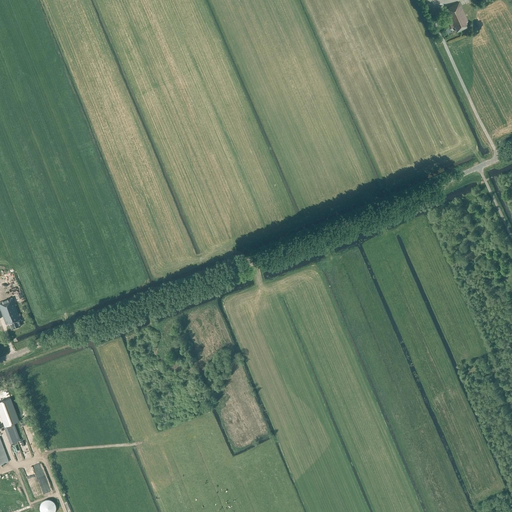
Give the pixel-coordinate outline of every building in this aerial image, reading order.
[(449,8),(445,10),(451,23),(448,25),(449,29),(454,26),(457,32),(468,27),(466,22),(468,22),(459,2),(448,7),(449,8)] [(21,326),(19,320),(20,319),(12,298),(0,302),(0,308),(6,325),(9,323),(11,329),(12,329),(14,329),(16,329),(17,327),(21,326)] [(10,398),(0,401),(0,415),(4,427),(18,422),(10,398)] [(0,464),(8,462),(0,438),(0,464)] [(37,485),(31,488),(35,496),(41,493),(37,485)] [(50,505),(43,505),(43,511),(54,511),(55,500),(50,500),(50,505)]
